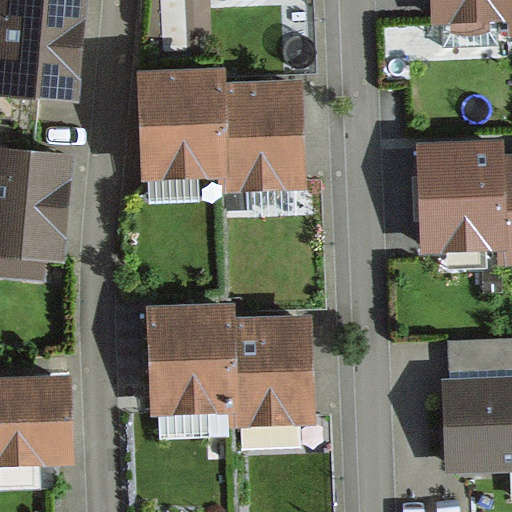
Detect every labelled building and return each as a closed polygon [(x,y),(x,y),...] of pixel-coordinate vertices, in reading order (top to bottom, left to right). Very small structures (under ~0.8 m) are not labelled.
[(73,0),(13,0),(7,94),(67,99),(73,0)] [(420,0),(421,22),(499,20),(498,0),(420,0)] [(511,0),(498,0),(499,20),(499,35),(511,34),(511,0)] [(217,175),(214,88),(214,74),(133,77),(137,178),(217,175)] [(296,85),(214,88),(217,175),(218,190),(299,187),(296,85)] [(496,148),(419,150),(421,248),(499,246),(497,163),(496,148)] [(0,260),(52,264),(60,158),(0,153),(0,260)] [(511,162),(497,163),(499,246),(499,261),(511,260),(511,162)] [(226,414),(223,327),(223,313),(142,316),(146,417),(226,414)] [(305,324),(223,327),(226,414),(227,429),(309,426),(305,324)] [(57,380),(0,383),(0,472),(62,469),(57,380)] [(511,385),(424,388),(426,473),(511,471),(511,385)]
